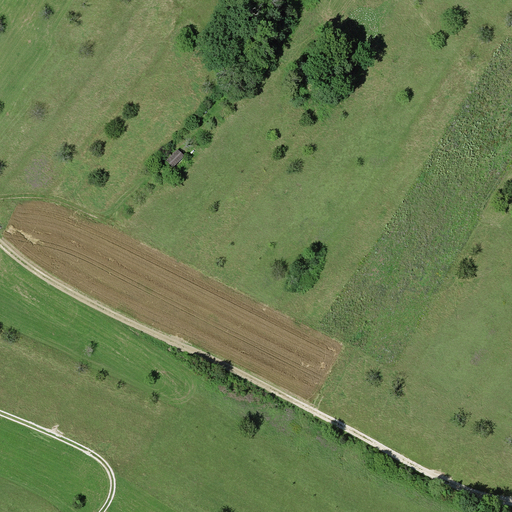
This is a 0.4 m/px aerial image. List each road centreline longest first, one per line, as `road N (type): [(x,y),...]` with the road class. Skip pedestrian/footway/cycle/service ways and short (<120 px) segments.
road 1 (track): [(0,242),(44,277),(114,313),(481,498),(511,502)]
road 2 (track): [(0,413),(96,454),(110,472),(111,495),(100,511)]
